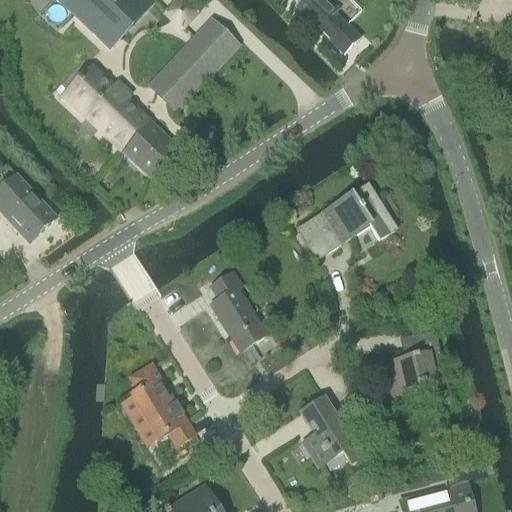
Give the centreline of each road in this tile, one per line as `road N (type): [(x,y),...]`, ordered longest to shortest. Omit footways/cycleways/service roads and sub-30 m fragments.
road 1 (tertiary): [(113,246),(403,69)]
road 2 (tertiary): [(511,337),(454,145),(428,94),(403,69)]
road 3 (residential): [(219,417),(333,340)]
road 4 (residential): [(219,417),(147,302)]
road 5 (tertiary): [(0,315),(113,246)]
